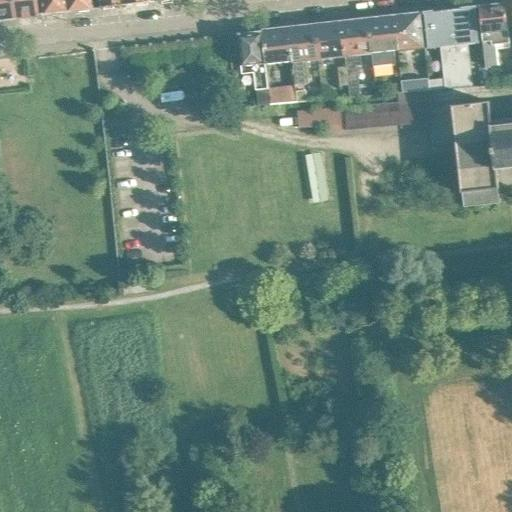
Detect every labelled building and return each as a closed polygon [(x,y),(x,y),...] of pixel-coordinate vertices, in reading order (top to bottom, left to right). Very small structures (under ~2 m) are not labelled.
[(0,0),(0,19),(15,18),(13,0),(0,0)] [(40,15),(38,0),(13,0),(15,18),(40,15)] [(68,12),(66,0),(41,0),(44,15),(68,12)] [(66,0),(68,12),(93,10),(92,0),(66,0)] [(125,6),(124,0),(100,0),(101,8),(125,6)] [(509,43),(506,6),(506,4),(479,7),(486,66),(498,65),(496,45),(509,43)] [(479,43),(475,8),(450,10),(457,87),(471,86),(467,45),(479,43)] [(457,87),(450,10),(425,13),(429,49),(440,48),(444,88),(457,87)] [(424,47),(421,13),(397,16),(400,49),(424,47)] [(377,18),(368,19),(372,52),(373,67),(395,64),(394,50),(395,50),(392,16),(377,18)] [(372,52),(368,19),(343,22),(346,55),(345,58),(349,98),(359,97),(355,66),(360,66),(359,54),(372,52)] [(341,56),(338,22),(315,25),(319,58),(341,56)] [(319,58),(315,25),(291,28),(295,61),(297,85),(310,83),(307,59),(319,58)] [(295,61),(291,28),(264,31),(268,64),(295,61)] [(268,64),(264,31),(240,33),(242,52),(244,76),(258,74),(259,89),(270,88),(268,64)] [(242,52),(240,33),(230,34),(232,53),(242,52)] [(297,87),(271,90),(272,104),(299,102),(297,87)] [(511,119),(491,121),(489,97),(451,102),(457,157),(462,207),(501,204),(497,174),(497,170),(511,168),(511,119)]
